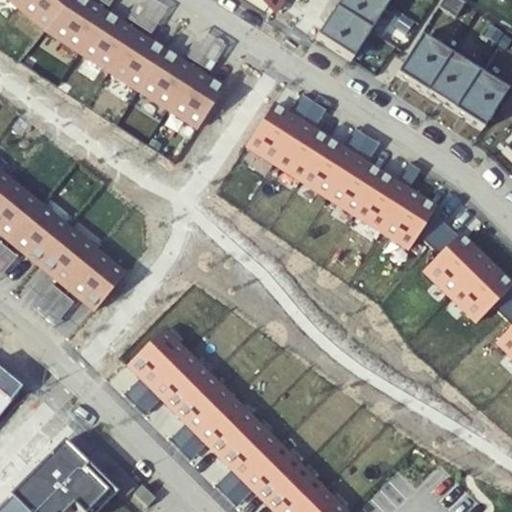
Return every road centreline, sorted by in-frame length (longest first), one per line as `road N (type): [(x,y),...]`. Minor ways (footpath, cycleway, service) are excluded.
road 1 (residential): [(193,0),(439,162),(511,225)]
road 2 (residential): [(0,315),(205,511)]
